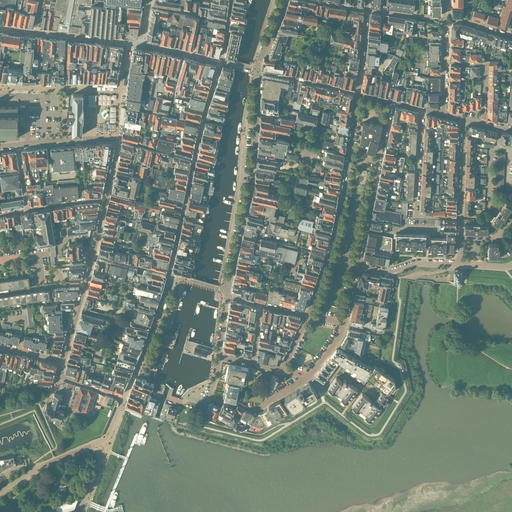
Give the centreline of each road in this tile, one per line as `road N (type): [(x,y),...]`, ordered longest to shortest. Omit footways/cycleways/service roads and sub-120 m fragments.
road 1 (residential): [(257,72),(250,193),(226,290)]
road 2 (residential): [(357,94),(327,260)]
road 3 (residential): [(356,265),(391,102)]
road 4 (residential): [(106,200),(59,359)]
road 5 (residential): [(17,144),(116,140),(106,200)]
road 6 (residential): [(422,109),(417,217),(460,218)]
road 7 (residential): [(124,399),(171,277)]
